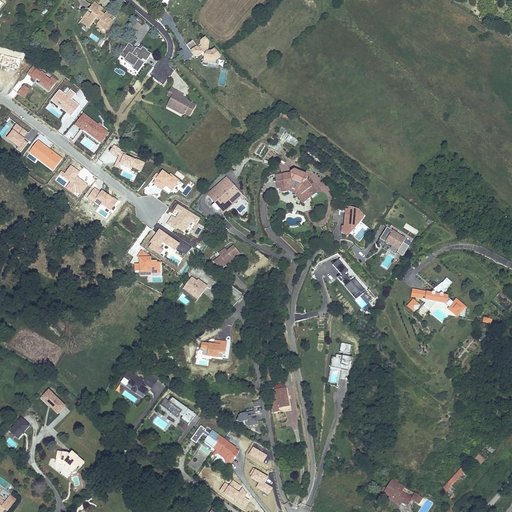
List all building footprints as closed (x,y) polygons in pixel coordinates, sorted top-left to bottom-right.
[(84,0),(71,0),(84,11),(90,5),(84,0)] [(92,5),(101,12),(103,9),(94,2),(92,5)] [(100,20),(98,23),(107,30),(108,29),(108,28),(113,21),(109,18),(112,15),(107,11),(105,15),(101,12),(92,5),(89,10),(92,13),(91,14),(87,12),(80,22),(89,28),(97,17),(100,20)] [(137,30),(141,26),(137,21),(132,25),(137,30)] [(200,44),(202,46),(200,48),(196,47),(191,51),(194,55),(197,53),(199,56),(201,55),(203,53),(205,55),(204,58),(203,58),(202,60),(204,62),(208,63),(215,64),(216,60),(220,56),(215,49),(211,52),(210,51),(209,52),(207,49),(208,49),(209,42),(205,37),(201,41),(200,44)] [(193,40),(186,45),(191,51),(196,47),(197,46),(193,40)] [(147,51),(144,48),(142,51),(141,50),(137,48),(135,50),(132,49),(134,47),(129,43),(120,56),(125,59),(124,60),(134,67),(133,69),(138,73),(151,54),(147,51)] [(135,77),(138,73),(133,69),(134,67),(124,60),(125,59),(120,56),(118,59),(122,62),(120,64),(130,70),(128,72),(135,77)] [(176,90),(171,88),(167,95),(172,97),(176,90)] [(190,117),(196,105),(186,100),(185,101),(181,99),(183,97),(184,95),(176,90),(172,97),(172,98),(174,99),(170,105),(175,108),(176,111),(182,115),(185,114),(190,117)] [(172,98),(172,97),(167,106),(176,111),(175,108),(170,105),(174,99),(172,98)] [(279,139),(285,130),(281,128),(275,137),(279,139)] [(87,147),(91,145),(87,138),(82,140),(87,147)] [(261,143),(256,154),(262,157),(267,146),(261,143)] [(291,173),(291,174),(282,175),(284,188),(281,188),(281,192),(289,191),(296,193),(303,203),(311,197),(312,199),(318,195),(307,180),(308,180),(307,175),(294,170),(291,173)] [(277,189),(281,188),(284,188),(282,175),(276,176),(277,189)] [(208,194),(215,202),(221,209),(224,212),(242,196),(227,178),(208,194)] [(221,209),(215,202),(211,206),(217,213),(221,209)] [(246,214),(247,202),(236,202),(236,214),(246,214)] [(348,239),(364,216),(352,207),(336,231),(348,239)] [(107,230),(120,240),(125,234),(112,224),(107,230)] [(409,246),(403,243),(406,239),(400,236),(400,237),(395,233),(387,227),(380,239),(385,242),(384,244),(390,247),(391,245),(399,250),(397,253),(403,256),(409,246)] [(233,246),(227,251),(221,256),(214,261),(220,270),(227,265),(229,268),(234,264),(237,263),(234,259),(240,255),(233,246)] [(361,293),(365,290),(355,278),(351,281),(345,274),(349,271),(339,259),(333,265),(343,276),(341,277),(340,275),(337,278),(354,297),(355,296),(354,295),(359,291),(361,293)] [(195,280),(192,278),(186,286),(190,289),(188,292),(197,299),(207,286),(203,283),(202,285),(195,280)] [(413,297),(420,298),(436,301),(446,303),(448,301),(452,305),(448,309),(458,317),(459,315),(465,317),(466,309),(465,309),(466,307),(456,299),(454,302),(447,297),(448,296),(443,295),(443,294),(445,291),(445,292),(447,290),(446,290),(450,286),(444,281),(443,283),(442,282),(436,287),(437,288),(434,292),(433,292),(432,293),(414,290),(413,297)] [(237,302),(243,295),(231,285),(225,293),(237,302)] [(354,297),(356,300),(366,291),(365,290),(361,293),(359,291),(354,295),(355,296),(354,297)] [(186,305),(188,302),(182,297),(179,300),(186,305)] [(428,311),(436,301),(420,298),(426,303),(423,306),(428,311)] [(413,300),(408,306),(414,312),(419,305),(413,300)] [(372,307),(369,304),(362,309),(365,313),(367,311),(371,308),(372,307)] [(227,342),(215,341),(214,345),(210,344),(202,343),(201,350),(203,353),(203,355),(222,358),(223,353),(225,354),(227,342)] [(349,364),(349,362),(352,362),(352,357),(345,356),(345,353),(350,354),(352,344),(341,342),(339,352),(343,352),(342,356),(336,354),(336,358),(332,357),(330,367),(341,369),(348,370),(349,364)] [(287,356),(280,357),(282,368),(289,367),(287,356)] [(143,383),(151,388),(157,380),(149,375),(145,381),(141,378),(140,380),(128,372),(121,383),(143,398),(148,391),(140,385),(141,384),(142,384),(143,383)] [(331,372),(331,384),(339,383),(339,372),(331,372)] [(275,390),(277,401),(272,402),(273,412),(279,411),(278,408),(289,406),(286,388),(275,390)] [(57,416),(65,407),(48,390),(39,399),(57,416)] [(228,396),(232,412),(253,407),(251,396),(228,396)] [(196,415),(172,397),(170,401),(166,398),(161,404),(169,409),(171,407),(174,409),(171,411),(170,413),(177,418),(180,414),(183,416),(180,420),(188,426),(196,415)] [(254,411),(240,414),(237,421),(240,423),(245,422),(248,421),(247,416),(255,414),(254,411)] [(255,428),(259,427),(257,418),(256,418),(255,414),(247,416),(248,421),(249,427),(250,429),(255,428)] [(22,420),(35,429),(39,424),(25,415),(22,420)] [(8,433),(18,441),(30,427),(20,419),(8,433)] [(204,441),(216,450),(217,448),(224,439),(212,431),(210,433),(209,434),(205,431),(206,430),(201,426),(191,439),(196,443),(203,433),(207,437),(204,441)] [(216,450),(210,458),(212,459),(217,453),(218,451),(224,456),(223,458),(225,462),(229,464),(239,451),(235,449),(236,448),(227,442),(229,439),(226,436),(224,439),(217,448),(216,450)] [(9,438),(6,441),(13,447),(16,444),(9,438)] [(478,440),(473,445),(479,451),(484,445),(478,440)] [(57,452),(56,459),(64,461),(75,470),(78,465),(81,467),(84,463),(72,452),(69,455),(68,454),(57,452)] [(479,466),(486,459),(479,453),(473,460),(479,466)] [(64,461),(56,459),(55,463),(65,465),(73,471),(75,470),(64,461)] [(447,491),(468,468),(464,464),(443,487),(447,491)] [(422,498),(397,482),(396,483),(391,480),(387,488),(384,492),(389,496),(390,494),(393,495),(392,497),(401,503),(400,504),(405,508),(411,498),(416,500),(415,501),(419,503),(422,498)] [(390,494),(389,496),(388,497),(400,504),(401,503),(392,497),(393,495),(390,494)] [(0,511),(2,511),(5,509),(8,511),(16,500),(10,495),(5,502),(2,499),(3,498),(0,496),(0,511)]
